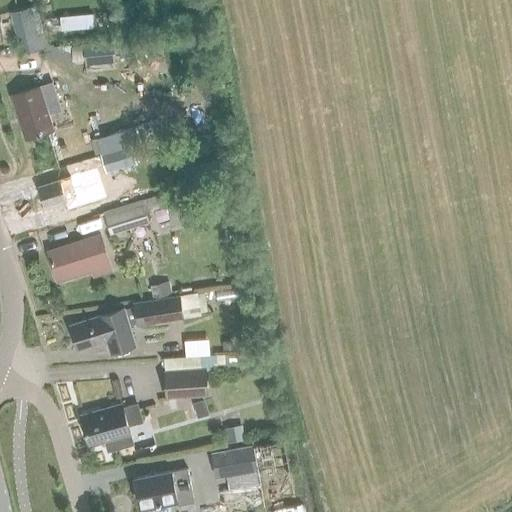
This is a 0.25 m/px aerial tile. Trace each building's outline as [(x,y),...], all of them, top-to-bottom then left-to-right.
[(17,44),(36,39),(29,8),(10,13),(17,44)] [(60,13),(60,28),(95,27),(94,12),(60,13)] [(84,60),(115,57),(113,41),(82,44),(84,60)] [(53,129),(40,88),(11,98),(24,138),(53,129)] [(135,163),(131,149),(103,157),(107,171),(135,163)] [(219,177),(214,161),(180,172),(185,188),(219,177)] [(70,176),(39,185),(45,205),(63,199),(64,201),(75,197),(79,209),(96,203),(86,172),(70,177),(70,176)] [(228,217),(222,194),(202,199),(208,223),(228,217)] [(148,221),(141,200),(103,213),(110,234),(148,221)] [(100,235),(48,251),(57,280),(92,269),(94,275),(111,270),(100,235)] [(153,297),(166,295),(164,285),(151,288),(153,297)] [(99,314),(68,325),(76,347),(77,352),(107,342),(111,352),(134,344),(128,325),(135,323),(136,325),(199,313),(195,290),(131,302),(132,304),(122,308),(122,307),(99,315),(99,314)] [(223,342),(224,349),(235,349),(234,341),(223,342)] [(206,396),(204,370),(164,373),(166,399),(206,396)] [(121,406),(80,417),(89,447),(103,443),(106,454),(133,446),(127,428),(137,425),(142,424),(138,410),(135,411),(133,406),(122,409),(121,406)] [(245,440),(242,424),(224,427),(226,443),(245,440)] [(216,479),(226,477),(228,490),(259,484),(256,470),(251,447),(211,455),(216,479)] [(169,471),(133,480),(139,508),(144,507),(146,509),(156,507),(156,504),(174,500),(176,506),(193,502),(186,469),(170,472),(169,471)]
